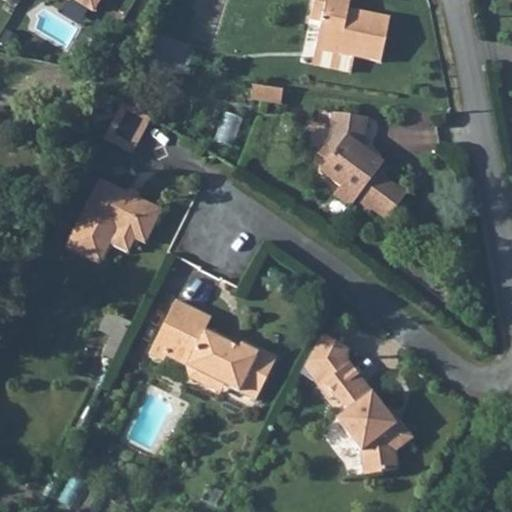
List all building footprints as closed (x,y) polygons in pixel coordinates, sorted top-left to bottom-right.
[(83,0),(98,9),(103,0),(83,0)] [(347,11),(349,0),(313,0),(308,26),(322,28),(317,51),(379,63),(387,18),(347,11)] [(285,102),(286,90),(256,87),(255,100),(285,102)] [(129,94),(126,93),(121,103),(130,107),(123,122),(113,116),(105,129),(131,144),(149,111),(129,94)] [(284,104),(256,100),(252,114),(281,118),(284,104)] [(121,103),(113,116),(123,122),(130,107),(121,103)] [(359,155),(364,129),(332,124),(327,147),(338,156),(320,179),(354,205),(351,211),(368,223),(371,218),(386,229),(406,201),(376,179),(379,172),(359,155)] [(100,169),(64,235),(95,252),(107,232),(113,220),(128,227),(142,233),(159,200),(100,169)] [(128,227),(113,220),(107,232),(122,240),(128,227)] [(203,331),(210,317),(173,299),(153,343),(169,351),(166,356),(185,366),(189,379),(204,386),(214,380),(251,399),(271,357),(239,341),(236,347),(203,331)] [(318,339),(304,366),(318,373),(311,385),(330,406),(337,400),(326,387),(350,366),(345,360),(347,354),(318,339)] [(304,366),(298,378),(311,385),(318,373),(304,366)] [(395,425),(350,366),(326,387),(337,400),(344,410),(348,407),(352,414),(339,424),(362,452),(366,478),(399,474),(397,453),(413,439),(401,422),(395,425)] [(337,426),(326,437),(344,455),(355,445),(337,426)]
